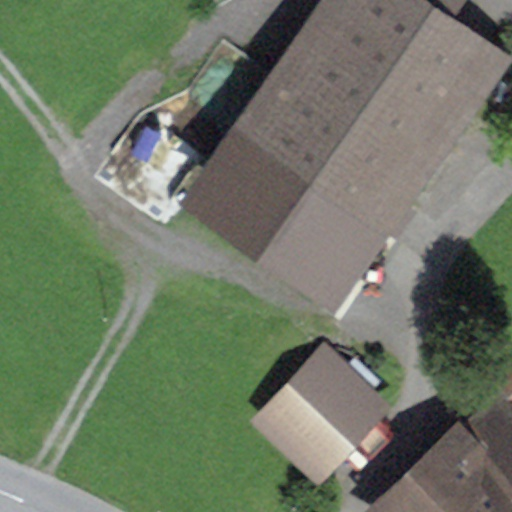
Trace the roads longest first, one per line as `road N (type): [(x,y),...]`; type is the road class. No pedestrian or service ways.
road 1 (track): [(0,66),(156,250),(26,503)]
road 2 (track): [(420,263),(423,340),(411,427),(353,511)]
